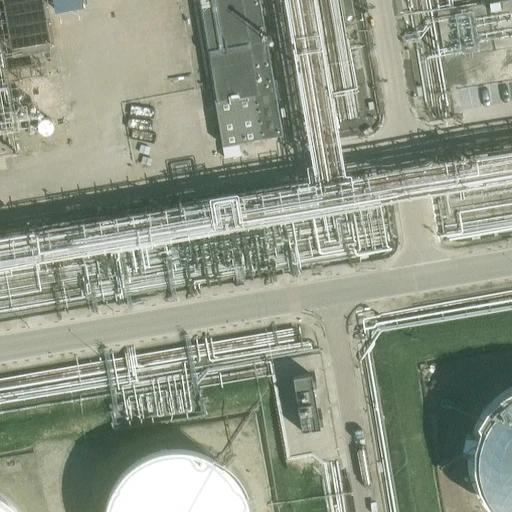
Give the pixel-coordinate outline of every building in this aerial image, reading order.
[(0,0),(0,129),(14,128),(6,76),(53,69),(42,0),(0,0)] [(258,0),(200,0),(222,143),(279,135),(258,0)] [(309,376),(292,378),(301,432),(318,429),(309,376)] [(511,511),(511,393),(508,396),(500,404),(492,412),(486,422),(482,433),(479,444),(478,455),(479,466),(482,477),(486,488),(492,498),(500,506),(506,511),(511,511)] [(249,511),(249,505),(246,494),(242,484),(237,474),(229,466),(221,458),(212,452),(202,448),(191,445),(180,444),(169,444),(158,446),(147,450),(137,455),(128,462),(121,470),(114,479),(109,489),(106,500),(104,511),(249,511)] [(23,511),(22,510),(15,501),(6,494),(0,489),(0,511),(23,511)]
